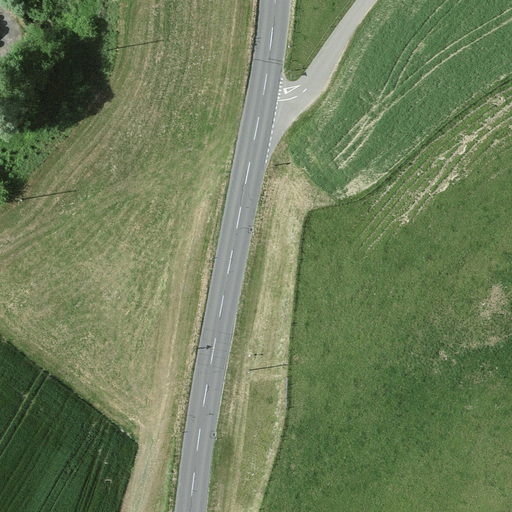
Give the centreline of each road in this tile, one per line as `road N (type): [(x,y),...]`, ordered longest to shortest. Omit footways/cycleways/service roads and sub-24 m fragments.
road 1 (secondary): [(190,511),(275,0)]
road 2 (track): [(262,101),(303,92),(365,0)]
